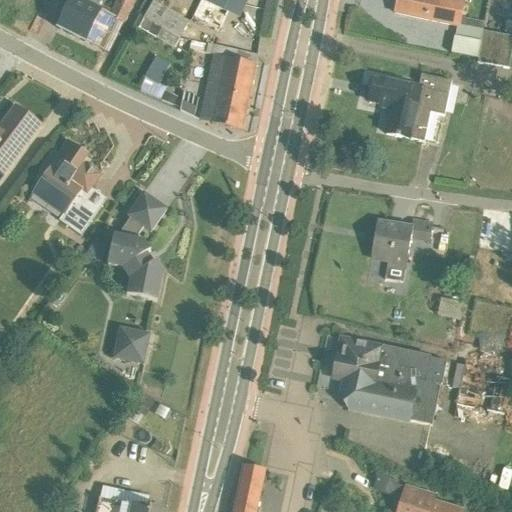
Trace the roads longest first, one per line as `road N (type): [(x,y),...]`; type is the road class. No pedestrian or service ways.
road 1 (residential): [(265,165),(0,41)]
road 2 (primary): [(265,165),(215,402)]
road 3 (primary): [(239,408),(288,175)]
road 4 (unclassified): [(511,206),(288,175)]
road 5 (primary): [(288,175),(322,0)]
road 6 (primary): [(301,0),(265,165)]
